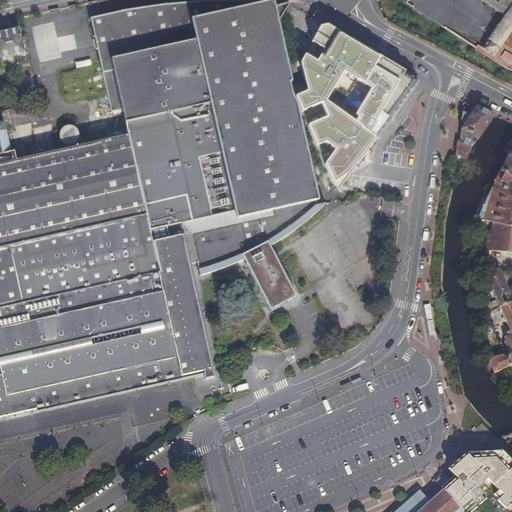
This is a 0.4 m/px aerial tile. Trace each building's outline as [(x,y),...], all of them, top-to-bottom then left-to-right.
[(511,0),(409,0),(421,8),(419,11),(451,31),(452,29),(477,45),(477,47),(511,69),(511,67),(511,0)] [(0,374),(10,415),(207,369),(184,268),(173,223),(303,194),(311,192),(278,22),(290,3),(232,13),(231,4),(238,2),(223,2),(204,2),(186,3),(162,6),(91,22),(112,113),(119,111),(125,138),(9,163),(5,148),(0,149),(0,374)] [(0,60),(18,56),(19,58),(22,57),(16,28),(0,32),(0,60)] [(381,132),(391,119),(407,97),(418,82),(417,79),(402,70),(381,58),(347,37),(332,28),(330,31),(325,28),(319,29),(310,47),(307,53),(302,62),(304,71),(306,81),(309,91),(297,97),(317,145),(326,142),(335,149),(325,165),(329,174),(333,185),(341,180),(350,173),(355,166),(381,132)] [(294,54),(287,55),(290,74),(297,72),(294,54)] [(471,154),(496,114),(482,108),(478,106),(472,115),(465,112),(464,123),(467,124),(465,129),(463,139),(467,141),(466,144),(460,141),(458,154),(462,155),(461,158),(465,159),(466,157),(469,158),(472,159),(474,155),(471,154)] [(511,157),(505,155),(496,167),(511,174),(511,157)] [(511,174),(496,167),(484,182),(511,195),(511,174)] [(511,195),(484,182),(479,213),(474,212),(473,218),(479,219),(479,218),(493,221),(511,226),(511,195)] [(173,223),(184,268),(195,266),(188,233),(306,206),(303,194),(173,223)] [(197,275),(219,267),(236,261),(262,312),(288,299),(262,248),(262,247),(275,240),(287,231),(298,222),(310,212),(318,203),(306,206),(188,233),(195,266),(197,275)] [(511,226),(493,221),(493,229),(488,229),(486,248),(511,252),(511,226)] [(511,284),(506,287),(499,270),(483,267),(496,298),(474,305),(475,314),(491,309),(500,306),(511,302),(511,284)] [(506,335),(504,336),(506,348),(511,345),(511,302),(500,306),(502,311),(508,331),(505,332),(506,335)] [(507,353),(506,351),(490,356),(488,359),(492,371),(508,365),(507,353)] [(449,469),(457,478),(452,482),(443,490),(463,511),(511,511),(511,457),(502,449),(468,456),(468,455),(449,469)] [(444,474),(436,481),(443,490),(452,482),(444,474)] [(164,485),(159,487),(165,506),(170,504),(164,485)] [(463,511),(443,490),(430,501),(420,490),(395,511),(463,511)]
